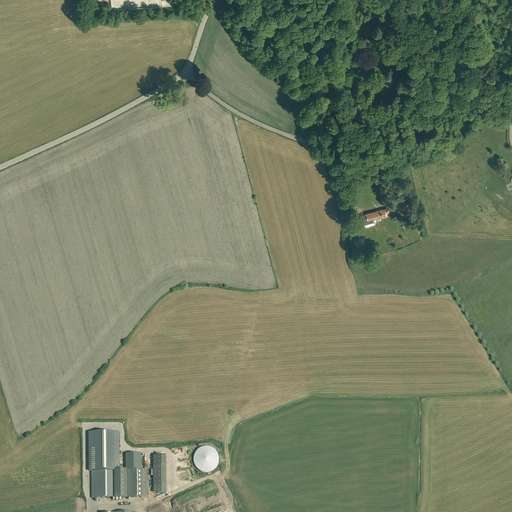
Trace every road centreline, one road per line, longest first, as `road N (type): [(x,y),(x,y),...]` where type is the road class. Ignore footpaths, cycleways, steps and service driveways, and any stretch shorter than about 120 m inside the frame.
road 1 (track): [(185,70),(246,117),(332,150),(511,108)]
road 2 (unclassified): [(0,167),(176,78),(214,0)]
road 3 (track): [(475,0),(447,21),(418,61),(397,67),(345,67),(360,0)]
